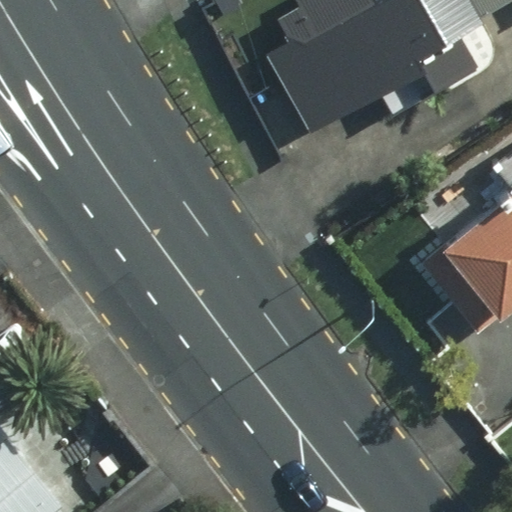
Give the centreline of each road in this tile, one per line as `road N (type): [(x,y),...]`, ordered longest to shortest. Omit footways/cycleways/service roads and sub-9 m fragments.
road 1 (secondary): [(347,511),(109,173)]
road 2 (secondary): [(109,173),(11,0)]
road 3 (secondary): [(109,173),(0,80)]
